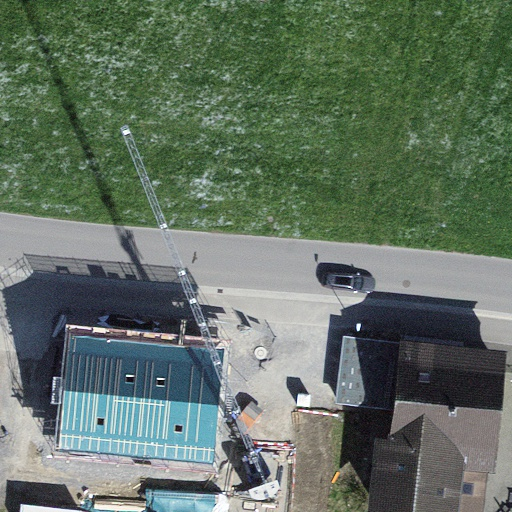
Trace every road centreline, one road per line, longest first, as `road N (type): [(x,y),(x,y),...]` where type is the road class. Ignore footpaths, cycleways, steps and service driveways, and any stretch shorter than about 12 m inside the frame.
road 1 (residential): [(0,255),(389,280),(511,297)]
road 2 (track): [(0,391),(6,257)]
